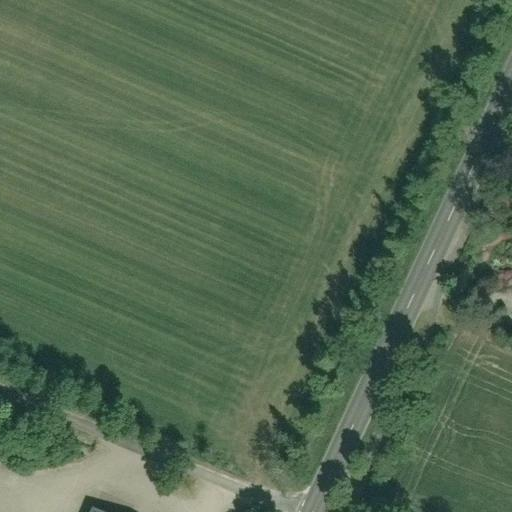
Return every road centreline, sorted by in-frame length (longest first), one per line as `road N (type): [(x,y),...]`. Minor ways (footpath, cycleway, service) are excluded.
road 1 (tertiary): [(317,511),(511,92)]
road 2 (residential): [(290,511),(0,387)]
